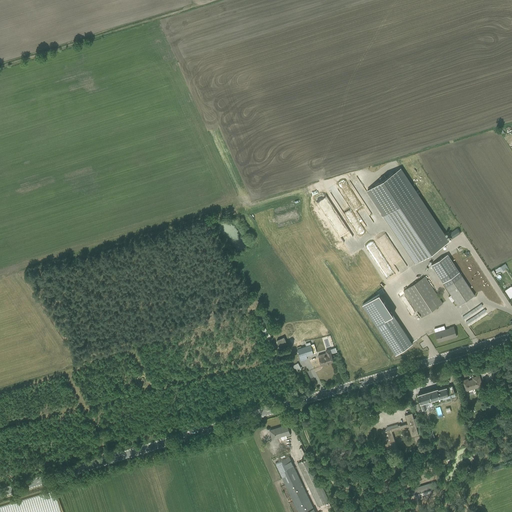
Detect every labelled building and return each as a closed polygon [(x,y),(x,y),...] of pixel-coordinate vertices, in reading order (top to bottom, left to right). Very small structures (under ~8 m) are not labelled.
[(415,263),(450,241),(400,167),(366,190),(415,263)] [(366,243),(380,267),(377,269),(384,281),(391,278),(370,241),(366,243)] [(458,306),(475,295),(447,254),(431,264),(451,295),(448,296),(452,302),(454,300),(455,301),(454,302),(455,305),(457,304),(458,306)] [(403,269),(396,257),(390,261),(397,273),(403,269)] [(421,317),(443,303),(425,276),(404,291),(421,317)] [(412,343),(379,293),(361,305),(395,354),(412,343)] [(438,342),(456,336),(453,325),(435,332),(438,342)] [(277,340),(280,348),(287,345),(284,337),(277,340)] [(307,356),(313,354),(310,342),(305,344),(306,346),(300,348),(300,346),(297,347),(301,361),(307,359),(307,356)] [(321,365),(334,361),(331,353),(337,352),(336,347),(330,349),(325,350),(326,352),(318,355),(321,365)] [(496,380),(501,378),(498,370),(493,371),(493,368),(488,370),(489,372),(488,373),(491,383),(497,382),(496,380)] [(461,381),(466,396),(469,395),(467,391),(482,386),(478,375),(473,377),(473,379),(468,381),(467,379),(461,381)] [(441,397),(449,395),(449,394),(454,392),(452,385),(438,389),(438,388),(418,394),(421,402),(420,403),(422,410),(427,408),(426,402),(432,400),(433,403),(441,400),(441,397)] [(412,436),(419,434),(414,420),(416,420),(415,418),(414,418),(412,412),(405,414),(408,423),(400,425),(400,424),(398,425),(397,424),(390,426),(391,428),(391,429),(381,432),(387,450),(386,450),(387,454),(390,453),(388,449),(397,447),(392,431),(399,429),(399,430),(401,429),(401,428),(408,426),(412,436)] [(287,436),(290,435),(287,424),(283,425),(283,426),(270,430),(272,440),(281,437),(282,440),(287,438),(287,436)] [(297,511),(315,511),(289,456),(275,463),(297,511)]
